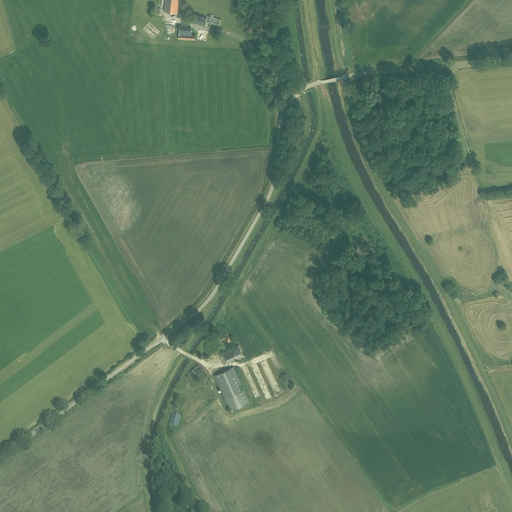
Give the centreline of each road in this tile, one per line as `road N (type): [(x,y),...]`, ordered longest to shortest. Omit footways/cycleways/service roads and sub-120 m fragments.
road 1 (unclassified): [(0,458),(210,296),(263,205),(280,121),(298,91),(343,77),(511,57)]
road 2 (track): [(345,77),(369,164),(464,323),(511,433)]
